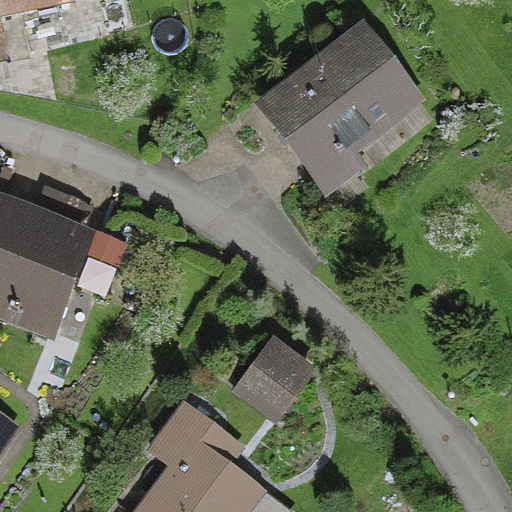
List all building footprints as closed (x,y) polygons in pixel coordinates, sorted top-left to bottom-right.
[(58,14),(65,12),(62,0),(0,0),(0,18),(57,7),(58,14)] [(389,70),(364,39),(262,117),(312,181),(396,116),(371,84),(389,70)] [(0,317),(47,336),(82,246),(0,214),(0,317)] [(245,380),(285,410),(307,381),(267,350),(245,380)] [(232,452),(182,414),(150,456),(175,475),(147,511),(245,511),(255,499),(218,471),(232,452)] [(0,448),(8,436),(0,430),(0,448)]
